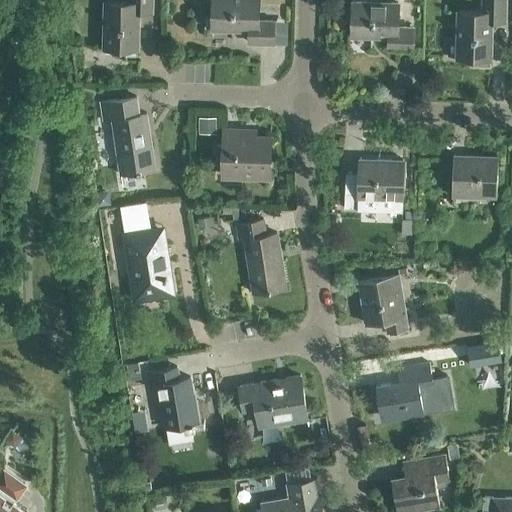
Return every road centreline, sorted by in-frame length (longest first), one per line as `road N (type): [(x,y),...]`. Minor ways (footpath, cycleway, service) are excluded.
road 1 (residential): [(318,335),(292,104)]
road 2 (residential): [(511,113),(292,104)]
road 3 (residential): [(352,511),(318,335)]
road 4 (residential): [(292,104),(192,95),(162,72)]
